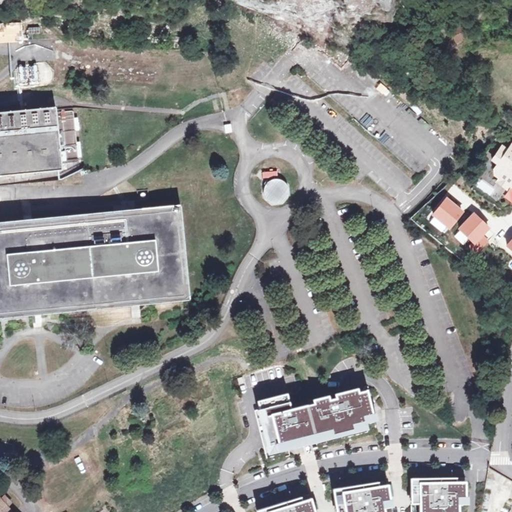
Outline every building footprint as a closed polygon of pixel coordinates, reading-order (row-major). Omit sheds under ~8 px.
[(0,42),(23,42),(22,23),(0,23),(0,42)] [(463,32),(453,36),(455,42),(465,39),(463,32)] [(0,175),(62,170),(62,163),(79,162),(74,111),(57,113),(56,106),(0,111),(0,175)] [(502,146),(492,160),(498,164),(495,168),(495,175),(499,177),(497,181),(507,189),(510,185),(511,186),(511,143),(507,150),(502,146)] [(287,182),(277,181),(278,174),(266,174),(264,205),(285,206),(287,182)] [(0,221),(0,318),(190,300),(181,204),(0,221)] [(317,441),(319,449),(371,435),(368,422),(376,420),(369,391),(308,406),(316,436),(317,441)] [(316,436),(308,406),(293,410),(289,395),(260,402),(261,411),(265,410),(268,422),(264,423),(270,447),(278,445),(280,450),(289,448),(288,442),(316,436)] [(316,436),(288,442),(289,448),(317,441),(316,436)] [(458,479),(412,480),(412,511),(460,511),(461,504),(461,499),(468,499),(468,495),(467,484),(458,484),(458,479)] [(379,483),(343,489),(343,493),(335,495),(337,511),(385,511),(385,507),(384,503),(392,501),(391,497),(389,487),(380,488),(379,483)] [(12,511),(8,507),(10,506),(10,504),(10,501),(9,499),(5,498),(3,498),(1,499),(7,506),(1,511),(12,511)] [(302,498),(267,507),(268,511),(264,511),(315,511),(313,500),(304,502),(302,498)]
